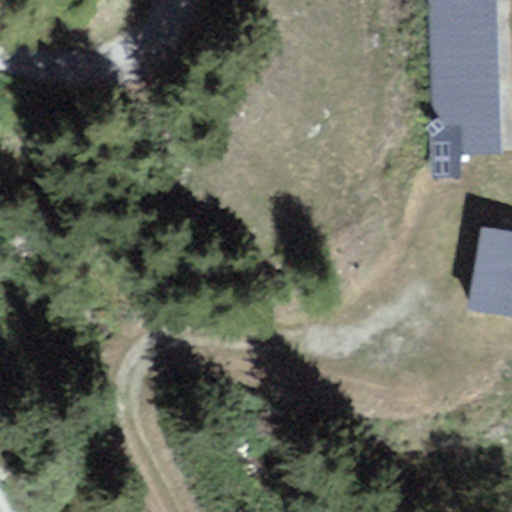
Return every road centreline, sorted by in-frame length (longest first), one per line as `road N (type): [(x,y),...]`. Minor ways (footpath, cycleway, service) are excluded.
road 1 (track): [(167,511),(130,421),(136,358),(154,341),(344,336),(401,314),(427,266)]
road 2 (track): [(0,55),(87,60),(141,40),(174,0)]
